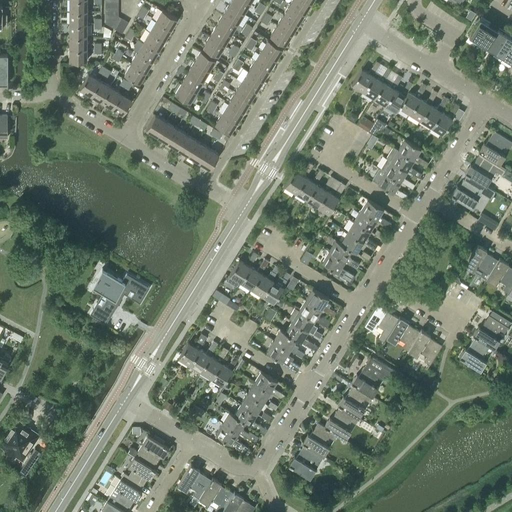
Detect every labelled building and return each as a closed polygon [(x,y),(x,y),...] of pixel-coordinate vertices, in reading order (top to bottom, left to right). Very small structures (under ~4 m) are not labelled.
[(69,0),(69,10),(87,10),(86,0),(69,0)] [(243,12),(250,2),(246,0),(230,0),(229,3),(243,12)] [(304,12),(311,2),(308,0),(291,0),(290,3),(304,12)] [(237,23),(243,12),(229,3),(222,14),(237,23)] [(298,23),(304,12),(290,3),(283,14),(298,23)] [(140,10),(146,14),(149,9),(142,5),(140,10)] [(156,20),(170,28),(177,17),(162,9),(156,20)] [(69,10),(69,22),(86,22),(87,10),(69,10)] [(146,14),(140,10),(133,22),(140,25),(146,14)] [(231,33),(237,23),(222,14),(216,24),(231,33)] [(291,33),(298,23),(283,14),(277,24),(291,33)] [(118,15),(106,15),(106,23),(117,29),(123,18),(118,15)] [(478,40),(489,22),(480,17),(469,34),(478,40)] [(123,18),(117,29),(122,32),(128,21),(123,18)] [(156,20),(150,30),(164,39),(170,28),(156,20)] [(69,22),(69,35),(86,35),(86,22),(69,22)] [(243,27),(250,31),(252,26),(246,22),(243,27)] [(497,28),(489,22),(478,40),(486,45),(497,28)] [(224,44),(231,33),(216,24),(210,35),(224,44)] [(285,44),(291,33),(277,24),(270,35),(285,44)] [(127,32),(134,35),(136,30),(130,27),(127,32)] [(250,31),(243,27),(240,32),(247,36),(250,31)] [(505,33),(497,28),(486,45),(494,50),(505,33)] [(150,30),(143,41),(158,50),(164,39),(150,30)] [(134,35),(127,32),(125,37),(131,40),(134,35)] [(494,50),(503,56),(511,41),(511,36),(505,33),(494,50)] [(69,35),(69,47),(86,47),(86,35),(69,35)] [(218,55),(224,44),(210,35),(203,46),(218,55)] [(247,41),(254,45),(256,41),(250,37),(247,41)] [(268,38),(261,49),(276,58),(283,47),(268,38)] [(143,41),(137,52),(152,60),(158,50),(143,41)] [(254,45),(247,41),(245,46),(251,50),(254,45)] [(501,76),(506,67),(508,68),(511,61),(511,60),(511,41),(503,56),(499,62),(501,63),(495,72),(501,76)] [(86,47),(69,47),(69,60),(86,60),(86,47)] [(114,53),(121,57),(124,52),(117,48),(114,53)] [(236,51),(231,48),(224,60),(230,63),(236,51)] [(269,69),(276,58),(261,49),(255,60),(269,69)] [(201,50),(194,61),(209,70),(215,58),(201,50)] [(137,52),(131,62),(146,71),(152,60),(137,52)] [(121,57),(114,53),(111,58),(118,62),(121,57)] [(236,62),(241,65),(244,59),(239,56),(236,62)] [(263,79),(269,69),(255,60),(248,70),(263,79)] [(351,83),(363,90),(373,74),(380,62),(376,60),(369,72),(361,67),(351,83)] [(194,61),(188,71),(202,80),(209,70),(194,61)] [(139,82),(146,71),(131,62),(125,73),(139,82)] [(241,65),(236,62),(232,68),(238,71),(241,65)] [(102,74),(106,68),(102,65),(98,71),(102,74)] [(380,79),(373,74),(363,90),(374,97),(384,81),(391,69),(387,67),(380,79)] [(106,68),(102,74),(107,77),(111,70),(106,68)] [(214,73),(221,77),(223,72),(217,69),(214,73)] [(256,90),(263,79),(248,70),(242,81),(256,90)] [(188,71),(181,82),(196,91),(202,80),(188,71)] [(90,94),(99,79),(88,73),(79,88),(90,94)] [(221,77),(214,73),(212,77),(218,81),(221,77)] [(390,85),(384,81),(374,97),(384,104),(394,88),(402,76),(398,73),(390,85)] [(90,94),(101,100),(110,85),(99,79),(90,94)] [(399,106),(408,90),(413,83),(409,80),(404,87),(401,92),(394,88),(384,104),(395,111),(399,106)] [(250,100),(256,90),(242,81),(235,91),(250,100)] [(196,91),(181,82),(175,93),(189,102),(196,91)] [(415,94),(408,90),(399,106),(409,112),(419,96),(427,85),(423,82),(415,94)] [(120,92),(110,85),(101,100),(112,107),(120,92)] [(201,94),(207,98),(210,93),(204,89),(201,94)] [(409,112),(420,119),(430,103),(437,91),(433,89),(426,101),(419,96),(409,112)] [(243,110),(250,100),(235,91),(229,101),(243,110)] [(120,92),(112,107),(123,113),(131,98),(120,92)] [(207,98),(201,94),(198,99),(205,103),(207,98)] [(420,119),(431,126),(441,110),(448,98),(444,96),(437,107),(430,103),(420,119)] [(173,110),(176,104),(171,101),(168,107),(173,110)] [(237,121),(243,110),(229,101),(222,112),(237,121)] [(455,102),(450,110),(454,113),(459,105),(455,102)] [(452,117),(441,110),(431,126),(442,133),(452,117)] [(351,111),(347,117),(354,121),(357,115),(351,111)] [(237,121),(222,112),(215,123),(230,132),(237,121)] [(157,135),(166,120),(155,114),(146,128),(157,135)] [(194,123),(197,117),(193,114),(189,120),(194,123)] [(361,117),(357,124),(368,131),(373,122),(366,118),(365,119),(361,117)] [(201,119),(198,125),(204,129),(208,123),(201,119)] [(157,135),(167,142),(176,127),(166,120),(157,135)] [(167,142),(178,148),(187,133),(176,127),(167,142)] [(215,136),(218,130),(214,127),(210,133),(215,136)] [(478,150),(478,151),(480,152),(500,164),(505,155),(501,152),(505,145),(510,147),(511,143),(511,140),(494,130),(486,143),(484,142),(478,150)] [(178,148),(188,155),(197,140),(187,133),(178,148)] [(405,138),(398,149),(414,159),(426,166),(428,162),(416,155),(421,147),(405,138)] [(188,155),(199,161),(208,146),(197,140),(188,155)] [(208,146),(199,161),(210,168),(219,153),(208,146)] [(410,166),(414,159),(398,149),(393,146),(386,156),(407,170),(419,177),(422,173),(410,166)] [(470,163),(465,172),(467,173),(486,185),(492,176),(495,170),(502,174),(506,168),(500,164),(480,152),(473,164),(470,163)] [(403,176),(407,170),(386,156),(379,168),(400,181),(400,180),(412,188),(415,184),(403,176)] [(308,172),(313,164),(309,161),(304,170),(308,172)] [(296,192),(307,199),(317,183),(319,178),(324,171),(320,168),(315,176),(312,180),(306,176),(296,192)] [(396,187),(400,181),(379,168),(372,179),(378,182),(393,192),(394,191),(405,199),(408,195),(396,187)] [(284,185),(296,192),(306,176),(294,169),(284,185)] [(457,185),(451,194),(472,207),(478,198),(481,192),(490,197),(494,191),(486,185),(467,173),(459,186),(457,185)] [(330,184),(335,177),(331,175),(326,182),(330,184)] [(337,189),(341,191),(346,184),(341,182),(337,189)] [(317,183),(307,199),(317,205),(327,189),(317,183)] [(317,205),(329,212),(339,196),(327,189),(317,205)] [(361,209),(376,219),(384,208),(368,198),(361,209)] [(361,209),(354,221),(370,230),(376,219),(361,209)] [(511,222),(511,214),(509,213),(501,226),(507,230),(511,222)] [(388,226),(391,222),(383,217),(381,221),(388,226)] [(490,218),(487,224),(494,229),(498,223),(490,218)] [(354,221),(348,231),(363,241),(370,230),(354,221)] [(382,237),(384,233),(376,228),(374,232),(382,237)] [(348,231),(341,242),(352,249),(356,252),(363,241),(348,231)] [(352,249),(341,242),(336,239),(329,251),(345,260),(352,249)] [(375,248),(378,244),(369,239),(367,243),(375,248)] [(486,278),(499,259),(485,251),(487,249),(478,243),(464,265),(474,270),(481,275),(486,278)] [(254,260),(258,253),(254,250),(250,258),(254,260)] [(368,259),(371,255),(363,250),(360,254),(368,259)] [(322,261),(337,271),(338,271),(341,266),(345,260),(329,251),(322,261)] [(240,281),(251,288),(261,272),(269,260),(265,257),(257,269),(250,265),(240,281)] [(499,259),(486,278),(495,284),(498,280),(505,284),(503,288),(508,292),(511,286),(511,267),(508,265),(509,263),(500,257),(499,259)] [(229,274),(240,281),(250,265),(239,258),(229,274)] [(357,267),(359,263),(351,258),(349,262),(357,267)] [(251,288),(262,295),(272,279),(275,274),(280,267),(275,264),(271,271),(270,271),(267,275),(261,272),(251,288)] [(337,271),(336,272),(351,282),(355,275),(341,266),(338,271),(337,271)] [(93,283),(104,290),(96,302),(90,313),(106,322),(112,312),(108,309),(120,290),(140,301),(149,286),(126,273),(122,280),(102,268),(93,283)] [(278,282),(272,279),(262,295),(273,301),(277,294),(283,285),(290,273),(286,270),(278,282)] [(306,298),(321,308),(328,297),(313,287),(306,298)] [(226,295),(222,301),(226,304),(229,299),(230,297),(226,295)] [(306,298),(299,309),(315,319),(327,326),(330,321),(323,316),(320,317),(317,315),(321,308),(306,298)] [(384,329),(381,334),(378,338),(384,341),(386,337),(398,317),(385,309),(387,307),(378,301),(364,323),(373,329),(376,324),(384,329)] [(308,330),(315,319),(299,309),(295,307),(288,317),(292,320),(308,330)] [(333,315),(336,311),(329,307),(326,311),(333,315)] [(498,313),(495,318),(507,325),(510,321),(498,313)] [(475,336),(494,348),(500,339),(495,336),(500,329),(504,332),(508,326),(507,325),(495,318),(489,314),(481,327),(479,326),(473,335),(475,336)] [(408,350),(420,331),(407,323),(409,321),(400,315),(398,317),(386,337),(395,342),(398,338),(405,342),(402,347),(408,350)] [(285,331),(296,338),(313,348),(316,344),(307,339),(304,337),(308,330),(292,320),(285,331)] [(290,349),(296,338),(285,331),(280,328),(274,339),(290,349)] [(320,337),(322,333),(314,328),(311,332),(320,337)] [(420,331),(408,350),(416,356),(419,351),(427,356),(424,360),(430,364),(436,353),(442,344),(429,336),(430,334),(421,328),(420,331)] [(201,332),(197,339),(196,341),(197,342),(195,345),(188,340),(178,356),(190,363),(199,348),(202,343),(207,335),(201,332)] [(494,348),(475,336),(467,348),(465,347),(459,356),(480,370),(486,361),(482,358),(486,351),(491,354),(494,348)] [(290,349),(274,339),(267,350),(283,360),(290,349)] [(190,363),(200,370),(210,355),(213,349),(218,342),(213,340),(209,347),(206,352),(199,348),(190,363)] [(200,370),(211,377),(221,361),(224,356),(228,349),(223,346),(218,353),(215,358),(210,355),(200,370)] [(5,352),(2,357),(0,356),(0,374),(1,375),(11,355),(5,352)] [(228,365),(221,361),(211,377),(223,384),(233,368),(232,368),(239,356),(235,353),(228,365)] [(351,382),(372,395),(377,386),(373,384),(377,376),(382,379),(385,374),(390,377),(394,371),(370,356),(358,374),(356,373),(351,382)] [(285,394),(273,386),(277,379),(261,369),(254,381),(270,391),(270,390),(282,398),(285,394)] [(263,402),(270,391),(254,381),(247,392),(263,402)] [(343,395),(337,404),(339,405),(359,417),(364,408),(360,405),(364,398),(369,401),(372,395),(351,382),(353,383),(345,396),(343,395)] [(257,412),(263,402),(247,392),(240,402),(257,412)] [(167,400),(163,405),(169,408),(172,404),(167,400)] [(275,409),(278,405),(270,400),(268,404),(275,409)] [(252,419),(257,412),(240,402),(234,413),(245,420),(265,433),(268,429),(252,419)] [(324,425),(337,434),(350,442),(351,442),(345,439),(351,430),(346,427),(351,420),(355,423),(359,417),(339,405),(331,418),(329,417),(324,425)] [(229,410),(221,421),(238,431),(255,441),(258,436),(249,430),(248,432),(240,427),(245,420),(234,413),(229,410)] [(269,420),(271,416),(263,411),(261,415),(269,420)] [(0,442),(22,458),(25,452),(30,455),(19,471),(25,475),(41,452),(35,447),(31,453),(27,450),(38,434),(14,418),(0,439),(0,442)] [(307,433),(302,442),(304,443),(323,455),(329,446),(324,443),(329,436),(333,439),(337,434),(324,425),(315,420),(315,421),(317,422),(309,435),(307,433)] [(234,437),(238,431),(221,421),(214,432),(231,442),(230,444),(247,455),(251,448),(234,437)] [(134,456),(154,468),(161,455),(164,456),(169,447),(148,434),(142,443),(146,446),(142,453),(137,450),(134,456)] [(323,455),(304,443),(296,456),(294,455),(288,464),(309,477),(323,455)] [(120,477),(141,490),(148,477),(150,478),(156,469),(154,468),(134,456),(128,465),(133,467),(128,475),(124,472),(120,477)] [(199,498),(212,478),(199,470),(200,468),(191,463),(178,484),(187,490),(189,485),(197,489),(194,494),(199,498)] [(221,511),(233,492),(220,484),(222,482),(213,476),(212,478),(199,498),(208,503),(211,498),(219,503),(216,508),(221,511)] [(107,499),(126,511),(134,498),(137,500),(143,491),(141,490),(120,477),(115,486),(110,494),(107,499)] [(233,492),(221,511),(223,511),(233,511),(251,511),(255,506),(242,497),(243,495),(234,490),(233,492)] [(91,492),(87,499),(93,503),(97,495),(91,492)] [(127,511),(126,511),(107,499),(102,508),(106,511),(105,511),(127,511)]
